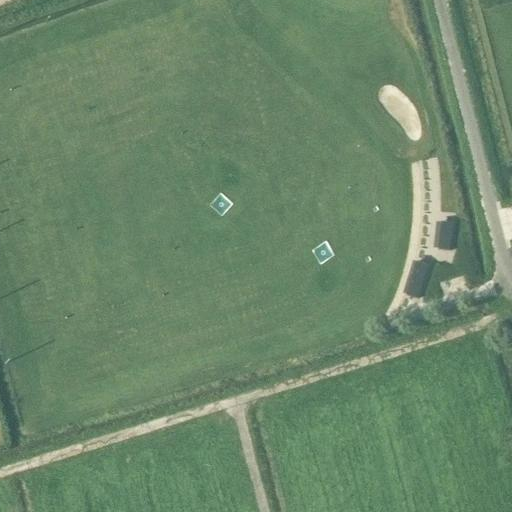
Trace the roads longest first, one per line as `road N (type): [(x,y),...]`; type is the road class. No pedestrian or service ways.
road 1 (track): [(0,474),(484,323),(510,294)]
road 2 (unclassified): [(510,294),(435,0)]
